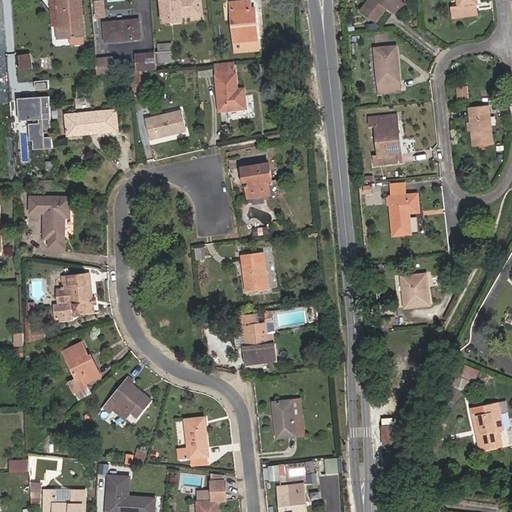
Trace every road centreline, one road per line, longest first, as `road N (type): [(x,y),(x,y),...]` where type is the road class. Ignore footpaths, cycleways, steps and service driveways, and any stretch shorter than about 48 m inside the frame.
road 1 (residential): [(252,511),(242,411),(225,387),(155,356),(129,323),(122,286),(121,192),(136,178),(197,175),(208,211)]
road 2 (tertiary): [(324,33),(364,511)]
road 3 (residential): [(511,168),(490,197),(454,189),(439,78),(460,50)]
road 4 (unknown): [(364,504),(511,508)]
